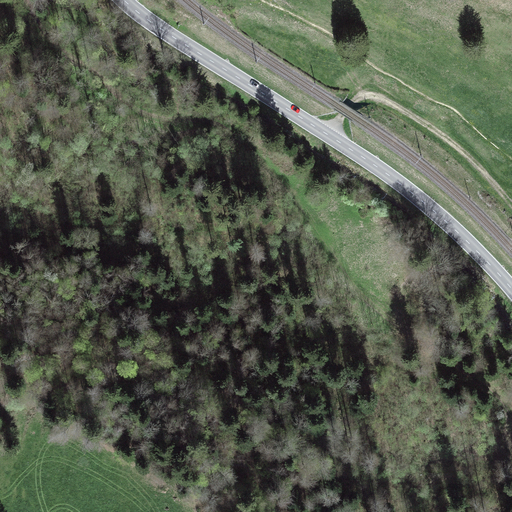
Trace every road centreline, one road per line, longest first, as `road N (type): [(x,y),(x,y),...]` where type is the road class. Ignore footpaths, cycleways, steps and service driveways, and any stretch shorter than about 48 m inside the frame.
road 1 (primary): [(124,0),(394,178),(511,288)]
road 2 (track): [(290,194),(306,228),(375,315),(481,383),(511,423)]
road 3 (track): [(511,204),(442,136),(382,98),(355,101),(329,135)]
